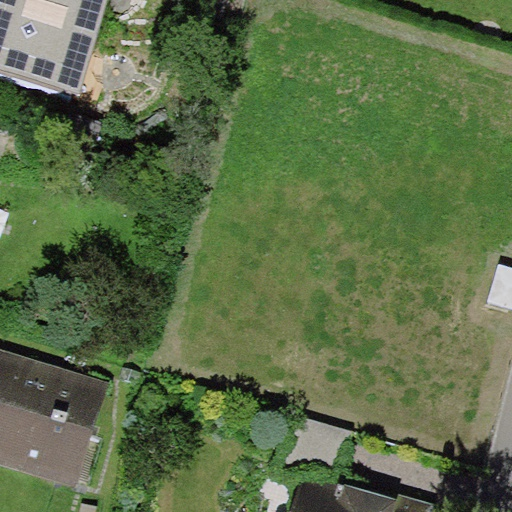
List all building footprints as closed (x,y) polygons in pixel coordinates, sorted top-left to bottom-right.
[(103,0),(0,0),(0,80),(70,102),(103,0)] [(225,189),(208,246),(264,263),(283,205),(225,189)] [(455,272),(330,239),(318,285),(351,294),(328,381),(303,375),(280,462),(342,478),(363,402),(416,416),(455,272)] [(0,478),(71,500),(106,386),(0,353),(0,478)] [(405,511),(295,481),(286,511),(405,511)]
